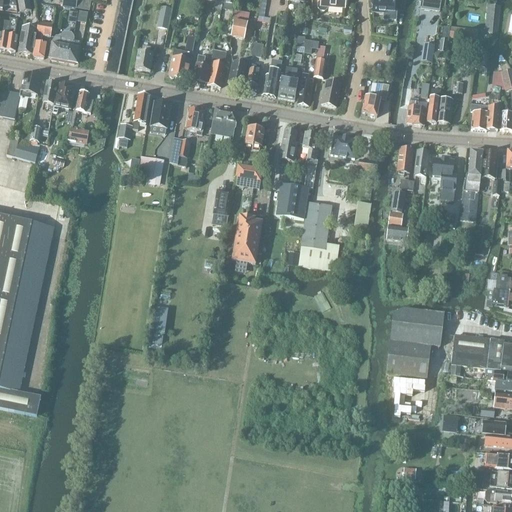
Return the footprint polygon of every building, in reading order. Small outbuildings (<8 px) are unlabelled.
[(12,2),(0,0),(0,11),(2,12),(3,7),(16,8),(15,3),(11,2),(12,2)] [(17,0),(20,14),(31,12),(29,0),(17,0)] [(82,0),(63,0),(62,7),(89,11),(90,1),(82,0)] [(257,0),(257,28),(265,28),(266,18),(263,18),(264,0),(257,0)] [(321,12),(325,12),(328,9),(328,7),(344,8),(345,0),(321,0),(321,1),(318,4),(318,8),(321,12)] [(372,0),(373,1),(372,1),(371,9),(372,9),(372,14),(385,15),(386,13),(394,14),(394,0),(372,0)] [(431,0),(423,0),(422,10),(439,13),(441,1),(439,1),(431,0)] [(161,8),(158,28),(168,30),(171,10),(161,8)] [(10,20),(10,23),(5,51),(15,53),(18,37),(15,37),(17,21),(10,20)] [(0,50),(5,51),(10,23),(9,23),(0,21),(0,28),(3,29),(2,33),(0,32),(0,50)] [(234,22),(230,38),(244,41),(248,24),(234,22)] [(38,23),(37,31),(36,36),(37,36),(33,58),(44,60),(46,46),(44,45),(45,42),(41,41),(42,37),(51,38),(53,26),(38,23)] [(36,38),(36,36),(37,31),(23,28),(18,54),(32,56),(36,38)] [(449,39),(476,42),(478,32),(450,29),(449,39)] [(71,34),(68,33),(66,33),(63,34),(62,36),(61,38),(60,40),(56,39),(53,44),(50,60),(52,60),(51,61),(56,62),(57,61),(59,62),(59,63),(64,64),(64,63),(68,63),(69,55),(68,55),(69,47),(72,47),(73,42),(74,40),(73,38),(72,36),(71,34)] [(299,47),(301,39),(296,37),(293,45),(299,47)] [(173,52),(169,78),(170,78),(171,80),(173,80),(175,79),(181,80),(182,82),(184,82),(186,81),(187,81),(192,55),(195,40),(188,39),(185,54),(173,52)] [(439,53),(446,54),(448,42),(441,41),(439,53)] [(80,43),(74,42),(73,42),(72,47),(69,47),(68,55),(69,55),(68,63),(69,63),(69,65),(74,66),(75,64),(76,65),(80,43)] [(421,62),(431,64),(434,46),(424,44),(421,62)] [(251,57),(261,59),(263,47),(254,45),(251,57)] [(316,80),(323,81),(326,63),(322,62),(325,49),(318,47),(313,79),(316,80)] [(138,53),(135,70),(150,73),(153,56),(150,55),(151,50),(144,48),(143,48),(142,54),(138,53)] [(211,63),(212,63),(207,87),(220,89),(224,71),(226,54),(213,51),(211,63)] [(489,56),(475,54),(474,70),(487,72),(489,56)] [(196,66),(193,83),(200,84),(199,85),(205,86),(205,85),(206,85),(210,68),(204,67),(205,58),(198,57),(197,66),(196,66)] [(228,85),(243,88),(248,62),(241,61),(240,65),(232,63),(228,85)] [(249,70),(244,93),(256,96),(260,77),(258,77),(259,72),(257,71),(257,68),(250,65),(249,70)] [(278,100),(286,101),(292,70),(286,69),(284,78),(282,78),(278,100)] [(292,70),(286,101),(294,103),(298,81),(296,80),(297,71),(292,70)] [(511,70),(501,73),(506,93),(511,91),(511,70)] [(262,97),(276,99),(280,73),(270,71),(269,79),(265,78),(262,97)] [(19,98),(29,100),(30,95),(37,96),(41,78),(24,75),(20,95),(19,98)] [(308,77),(303,76),(301,83),(297,105),(308,108),(313,82),(307,81),(308,77)] [(44,99),(43,104),(49,105),(48,110),(53,111),(54,106),(58,85),(53,85),(54,83),(49,82),(49,84),(47,83),(44,99)] [(321,106),(336,109),(341,85),(326,82),(321,106)] [(74,90),(70,89),(70,88),(60,86),(58,96),(56,96),(53,115),(57,115),(58,110),(57,108),(70,111),(74,90)] [(368,117),(377,119),(380,101),(385,102),(388,87),(382,86),(379,101),(375,100),(376,95),(370,94),(369,99),(365,98),(362,114),(368,115),(368,117)] [(406,125),(413,126),(413,127),(424,128),(426,111),(417,110),(418,100),(411,99),(412,90),(403,88),(400,108),(408,109),(406,125)] [(430,99),(426,124),(436,125),(436,124),(439,100),(440,92),(431,91),(430,99)] [(0,118),(3,119),(14,121),(19,98),(20,95),(8,93),(8,96),(0,94),(0,118)] [(79,112),(84,114),(90,115),(93,103),(88,101),(89,96),(80,94),(76,111),(74,111),(71,129),(68,143),(87,146),(89,132),(73,129),(76,114),(78,115),(79,112)] [(134,124),(132,132),(138,133),(139,124),(146,125),(150,98),(150,97),(138,95),(138,96),(133,124),(134,124)] [(488,108),(486,132),(497,133),(499,109),(500,103),(499,96),(492,95),(492,97),(491,109),(488,108)] [(439,100),(436,124),(450,126),(453,102),(439,100)] [(171,107),(154,104),(151,128),(167,131),(171,107)] [(470,114),(472,114),(471,132),(486,133),(486,132),(488,108),(471,107),(471,110),(470,114)] [(500,132),(511,133),(511,132),(511,114),(505,114),(506,108),(502,107),(500,132)] [(190,110),(186,131),(197,133),(196,136),(201,137),(202,134),(203,134),(205,124),(203,124),(205,113),(198,112),(197,110),(193,109),(192,111),(190,110)] [(238,114),(215,109),(211,135),(233,139),(235,130),(238,114)] [(120,126),(118,140),(128,142),(131,127),(120,126)] [(30,142),(39,144),(41,131),(32,129),(30,142)] [(253,148),(252,153),(259,154),(260,149),(262,149),(265,132),(248,129),(245,146),(252,148),(253,148)] [(281,147),(279,160),(294,163),(295,159),(296,152),(298,145),(295,144),(297,134),(293,133),(294,132),(289,131),(289,133),(285,132),(283,146),(282,146),(281,146),(281,147)] [(302,150),(309,151),(307,160),(315,162),(318,147),(315,147),(317,137),(305,135),(302,150)] [(339,158),(338,162),(345,163),(346,159),(354,161),(357,142),(334,138),(331,157),(339,158)] [(7,157),(35,165),(39,149),(11,141),(7,157)] [(182,141),(177,167),(186,169),(191,143),(182,141)] [(44,166),(48,151),(42,149),(37,164),(44,166)] [(400,150),(397,174),(399,174),(398,177),(403,178),(404,175),(410,175),(412,152),(407,151),(406,150),(404,149),(402,150),(400,150)] [(506,172),(502,172),(501,193),(509,193),(509,171),(511,171),(511,151),(507,151),(506,172)] [(429,154),(417,152),(414,174),(416,177),(422,178),(421,184),(425,185),(426,179),(429,154)] [(464,180),(461,213),(460,222),(475,223),(478,194),(481,167),(483,154),(470,153),(468,177),(464,180)] [(498,155),(484,154),(481,179),(495,180),(498,155)] [(138,178),(156,181),(159,161),(141,158),(138,178)] [(434,161),(432,177),(441,178),(440,191),(439,201),(453,203),(455,192),(457,173),(453,172),(453,163),(447,162),(447,161),(441,160),(441,161),(434,161)] [(358,171),(376,175),(378,164),(359,161),(358,171)] [(235,179),(234,187),(259,191),(260,183),(261,183),(263,170),(237,166),(235,179)] [(407,182),(406,192),(413,193),(414,183),(407,182)] [(304,222),(309,190),(280,186),(275,217),(304,222)] [(217,192),(213,215),(228,218),(232,194),(217,192)] [(393,193),(390,214),(403,216),(406,195),(393,193)] [(331,208),(308,205),(298,268),(324,272),(325,270),(336,271),(339,247),(326,245),(331,208)] [(370,206),(358,205),(354,227),(367,229),(370,206)] [(403,216),(390,214),(388,227),(401,229),(403,216)] [(0,410),(37,419),(41,399),(19,394),(54,229),(0,218),(0,410)] [(262,256),(264,244),(259,243),(262,224),(254,222),(255,220),(239,218),(232,262),(255,266),(257,256),(262,256)] [(388,227),(386,240),(406,243),(408,230),(401,229),(388,227)] [(497,277),(496,292),(511,294),(511,281),(507,281),(507,278),(497,277)] [(487,302),(486,307),(492,309),(492,307),(509,309),(509,306),(511,306),(511,294),(496,292),(494,292),(492,303),(487,302)] [(386,376),(427,381),(431,347),(440,348),(444,315),(404,311),(393,315),(386,376)] [(511,345),(455,338),(451,367),(485,371),(494,372),(501,373),(501,372),(511,373),(511,345)] [(460,368),(452,367),(451,377),(458,378),(459,371),(460,371),(460,368)] [(485,371),(484,381),(493,382),(496,383),(511,384),(511,375),(507,375),(504,376),(504,374),(494,373),(494,372),(485,371)] [(491,391),(491,393),(495,394),(495,393),(505,394),(511,395),(511,384),(496,383),(495,388),(491,388),(491,391)] [(511,395),(496,394),(494,409),(511,410),(511,395)] [(443,428),(457,429),(458,419),(444,417),(443,428)] [(507,425),(483,423),(482,435),(505,438),(507,425)] [(484,447),(511,449),(511,439),(485,437),(484,447)] [(490,463),(489,470),(495,470),(511,471),(511,458),(497,457),(496,463),(490,463)] [(416,470),(403,469),(403,479),(415,480),(416,470)] [(491,473),(489,488),(496,489),(511,490),(511,475),(498,474),(491,473)] [(511,494),(487,491),(485,493),(485,502),(487,504),(496,505),(496,502),(511,504),(511,494)]
